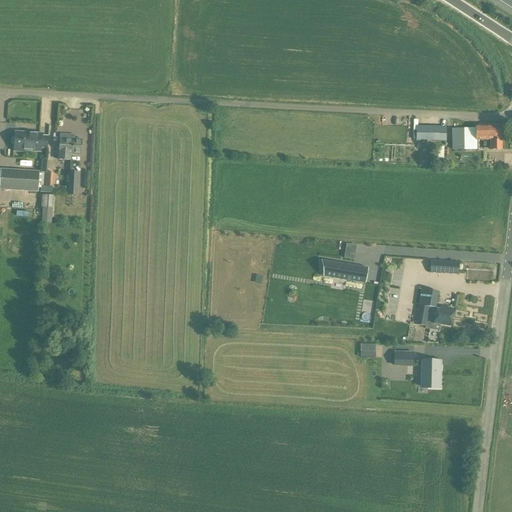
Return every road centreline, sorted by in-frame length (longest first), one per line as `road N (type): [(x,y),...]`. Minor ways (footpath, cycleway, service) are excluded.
road 1 (unclassified): [(511,114),(0,91)]
road 2 (unclassified): [(478,511),(511,233)]
